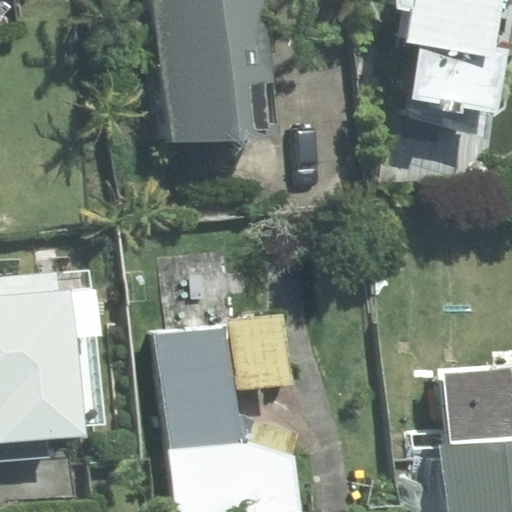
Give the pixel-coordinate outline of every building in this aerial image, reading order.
[(231,0),(133,0),(143,132),(240,125),(231,0)] [(386,39),(377,90),(457,104),(468,38),(450,35),(455,0),(360,0),(360,3),(377,6),(372,36),(386,39)] [(29,269),(0,271),(0,428),(45,424),(29,269)] [(206,324),(140,331),(159,511),(180,511),(271,502),(264,446),(266,427),(216,408),(213,383),(206,324)] [(481,359),(418,366),(425,435),(417,436),(424,511),(511,511),(511,428),(489,431),(481,359)] [(298,511),(298,503),(218,511),(298,511)]
